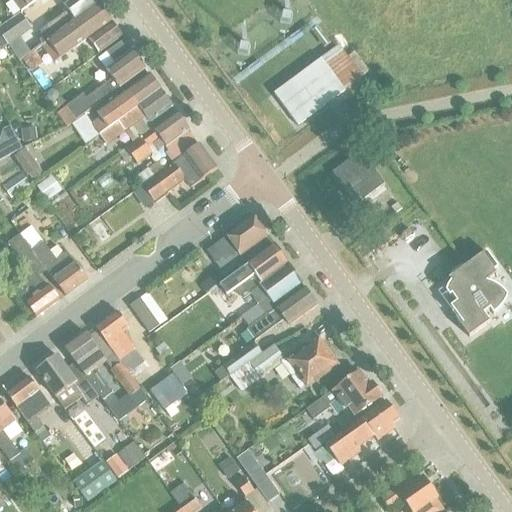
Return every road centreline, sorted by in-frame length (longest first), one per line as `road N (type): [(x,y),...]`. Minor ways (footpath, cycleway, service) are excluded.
road 1 (tertiary): [(0,370),(138,267),(157,262),(261,172)]
road 2 (tertiary): [(444,425),(261,172)]
road 3 (tertiary): [(261,172),(133,0)]
road 4 (residential): [(322,511),(444,425)]
